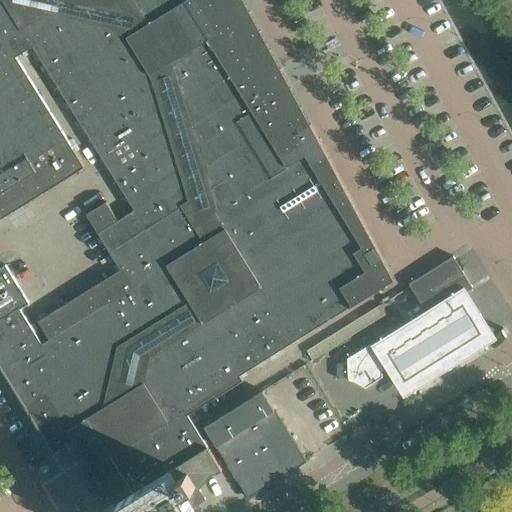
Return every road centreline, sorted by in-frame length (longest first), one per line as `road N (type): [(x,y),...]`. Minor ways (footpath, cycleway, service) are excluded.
road 1 (tertiary): [(511,379),(295,511)]
road 2 (tertiary): [(373,511),(511,434)]
